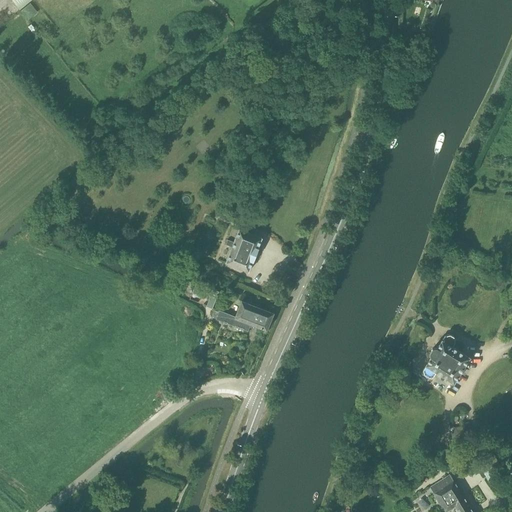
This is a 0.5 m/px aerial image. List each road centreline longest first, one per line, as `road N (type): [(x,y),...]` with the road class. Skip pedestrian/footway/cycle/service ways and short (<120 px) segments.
road 1 (secondary): [(264,393),(355,187),(382,96),(388,0)]
road 2 (unclassified): [(39,511),(186,392),(223,382),(264,393)]
road 3 (track): [(479,511),(448,464),(449,421),(489,352),(511,340)]
road 4 (secondary): [(226,511),(264,393)]
